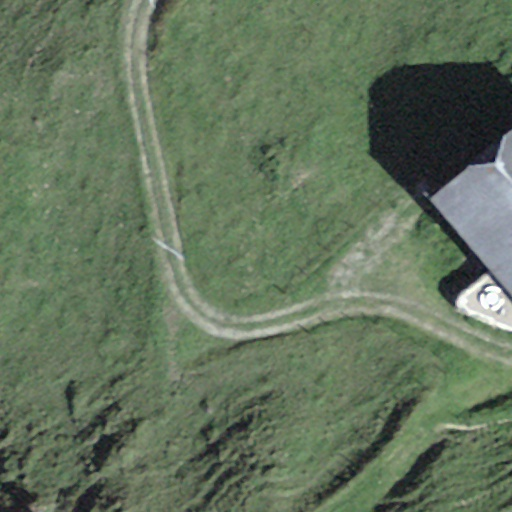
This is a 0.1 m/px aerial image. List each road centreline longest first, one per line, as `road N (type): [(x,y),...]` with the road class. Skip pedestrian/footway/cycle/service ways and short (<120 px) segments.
road 1 (track): [(503,356),(377,299),(228,329),(198,315),(171,260),(135,57),(135,19),(145,0)]
road 2 (track): [(503,356),(432,419),(357,511)]
